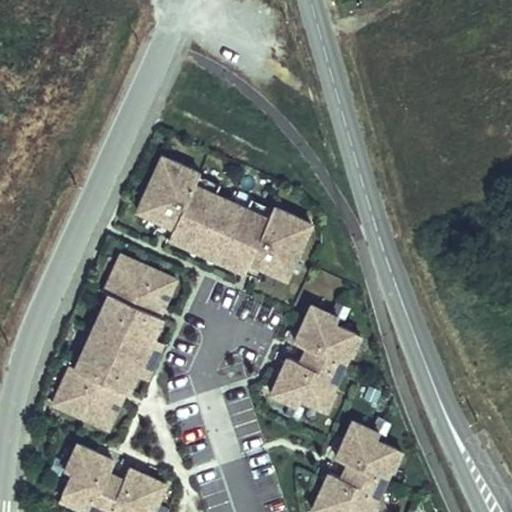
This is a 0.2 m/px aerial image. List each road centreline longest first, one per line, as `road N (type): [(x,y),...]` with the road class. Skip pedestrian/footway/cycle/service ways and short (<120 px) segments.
road 1 (unclassified): [(0,483),(23,361),(182,0)]
road 2 (tertiary): [(310,0),(425,371)]
road 3 (residential): [(248,511),(202,368),(220,324)]
road 4 (tertiary): [(511,511),(425,371)]
road 5 (tertiary): [(425,371),(481,511)]
